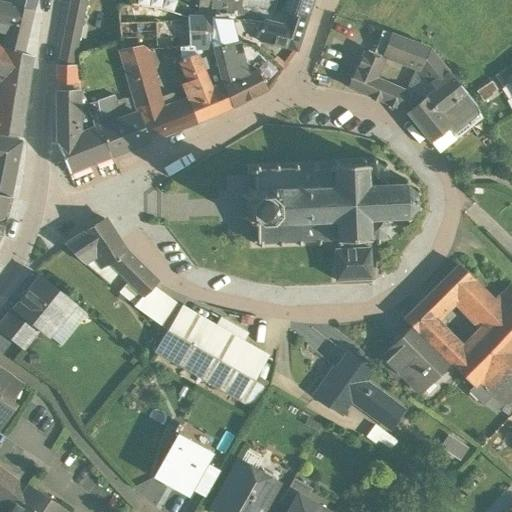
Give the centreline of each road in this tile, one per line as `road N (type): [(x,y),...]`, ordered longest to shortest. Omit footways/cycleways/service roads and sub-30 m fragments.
road 1 (residential): [(110,190),(185,292),(296,315),(387,302),(437,254),(448,182),(387,116),(288,88)]
road 2 (residential): [(52,0),(34,224)]
road 3 (residential): [(288,88),(110,190)]
